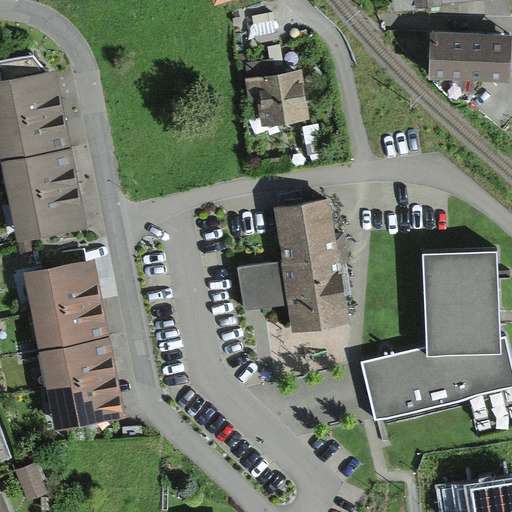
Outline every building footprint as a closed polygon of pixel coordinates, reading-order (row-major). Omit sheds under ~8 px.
[(390,0),(391,9),(486,0),(390,0)] [(432,35),(431,81),(508,82),(509,37),(432,35)] [(0,151),(17,241),(89,227),(58,70),(47,72),(34,54),(0,60),(0,151)] [(275,73),(273,60),(247,64),(250,95),(258,94),(262,125),(310,119),(304,70),(275,73)] [(330,201),(273,210),(282,262),(237,269),(244,310),(287,303),(292,334),(349,325),(339,264),(350,262),(345,231),(335,232),(330,201)] [(428,347),(363,363),(376,420),(511,388),(511,361),(507,336),(500,337),(498,251),(425,255),(428,347)] [(94,260),(24,274),(55,430),(126,416),(94,260)] [(36,463),(16,471),(29,501),(49,493),(36,463)] [(511,511),(511,476),(438,488),(441,511),(511,511)] [(10,511),(3,492),(0,493),(0,511),(10,511)]
